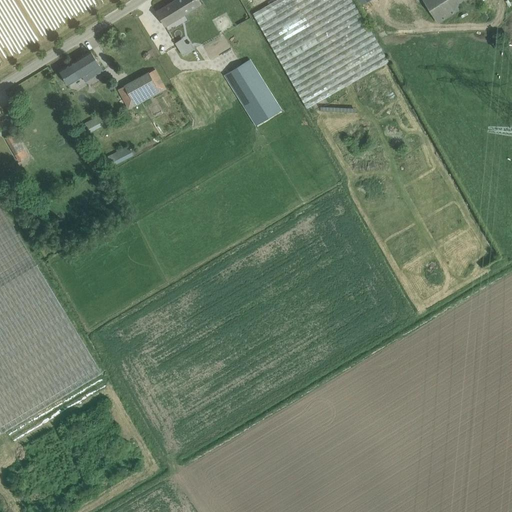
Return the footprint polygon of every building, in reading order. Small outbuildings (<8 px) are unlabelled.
[(174,0),(157,11),(165,26),(202,4),(199,0),(174,0)] [(276,0),(253,13),(307,108),(389,61),(354,0),(276,0)] [(423,0),(438,23),(474,0),(423,0)] [(85,81),(103,70),(91,51),(60,70),(68,84),(82,76),(85,81)] [(227,73),(225,75),(258,127),(283,112),(250,59),(234,69),(227,73)] [(119,89),(129,109),(166,89),(156,69),(119,89)] [(28,156),(15,132),(18,130),(10,116),(5,120),(13,133),(6,137),(20,161),(28,156)] [(85,123),(90,132),(104,124),(99,116),(85,123)] [(105,158),(110,167),(133,155),(128,146),(105,158)] [(0,434),(103,372),(0,202),(0,434)]
